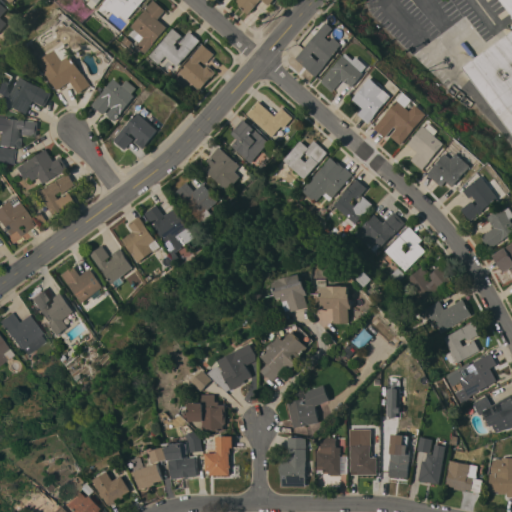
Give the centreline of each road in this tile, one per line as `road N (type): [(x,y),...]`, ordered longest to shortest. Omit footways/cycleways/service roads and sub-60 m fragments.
road 1 (residential): [(196,0),(439,220),(511,333)]
road 2 (residential): [(318,0),(123,194),(0,286)]
road 3 (residential): [(424,511),(261,502),(158,511)]
